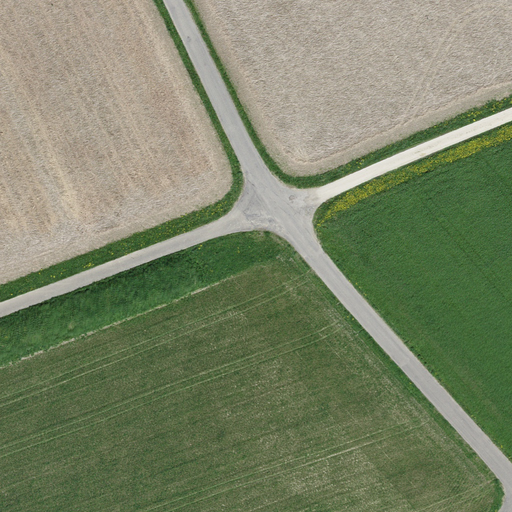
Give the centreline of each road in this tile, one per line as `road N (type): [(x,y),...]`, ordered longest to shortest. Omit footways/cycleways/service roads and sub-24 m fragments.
road 1 (unclassified): [(167,0),(266,211),(511,488)]
road 2 (track): [(0,309),(511,111)]
